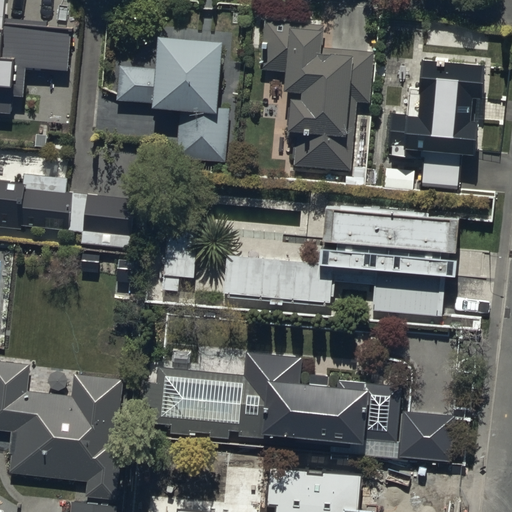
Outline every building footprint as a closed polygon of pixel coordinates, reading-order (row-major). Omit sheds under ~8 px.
[(0,0),(0,113),(12,114),(13,97),(23,98),(26,69),(69,73),(74,28),(5,22),(7,1),(0,0)] [(294,162),(352,167),(358,98),(370,99),(375,49),(323,45),(325,22),(265,17),(261,66),(287,69),(286,85),(302,87),(302,94),(292,93),(289,126),(297,126),(294,162)] [(222,36),(159,32),(157,67),(120,64),(118,98),(154,100),(154,103),(180,105),(176,155),(226,158),(229,106),(217,105),(222,36)] [(484,58),(422,53),(420,82),(412,81),(409,111),(393,109),(389,151),(424,154),(422,185),(458,188),(461,147),(474,148),(477,115),(471,115),(473,93),(481,93),(484,58)] [(0,168),(0,220),(82,228),(81,239),(130,244),(134,196),(64,190),(66,177),(32,174),(32,182),(18,181),(19,170),(0,168)] [(341,202),(327,201),(325,241),(321,241),(320,258),(228,253),(225,293),(333,299),(334,278),(375,281),(373,309),(442,313),(445,270),(456,270),(459,211),(430,209),(431,206),(342,199),(341,202)] [(195,273),(198,217),(168,215),(163,286),(179,287),(180,272),(195,273)] [(302,355),(249,350),(246,373),(145,364),(139,426),(261,438),(262,428),(360,437),(359,451),(450,459),(454,413),(400,408),(402,386),(300,377),(302,355)] [(29,362),(0,358),(0,425),(17,427),(13,469),(86,476),(85,494),(117,497),(126,398),(26,389),(29,362)] [(426,507),(429,461),(380,457),(377,503),(426,507)] [(362,473),(268,465),(264,507),(274,508),(273,511),(205,511),(178,510),(177,511),(376,511),(377,511),(359,510),(362,473)] [(116,511),(117,505),(72,500),(70,511),(116,511)]
